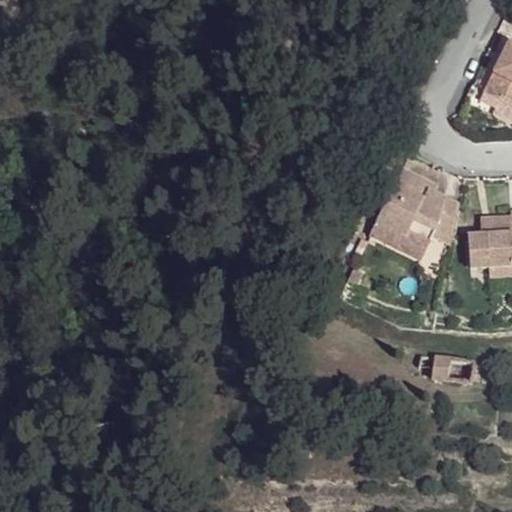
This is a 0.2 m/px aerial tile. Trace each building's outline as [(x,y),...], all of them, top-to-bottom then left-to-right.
[(511,44),(487,93),(511,105),(511,44)] [(425,182),(404,173),(378,224),(409,239),(411,236),(430,244),(434,239),(451,247),(460,206),(434,194),(423,187),(425,182)] [(437,188),(425,182),(423,187),(434,194),(437,188)] [(511,218),(485,219),(486,229),(499,228),(498,224),(511,223),(511,218)] [(471,237),(472,254),(474,269),(493,270),(494,279),(511,277),(511,223),(498,224),(499,228),(486,229),(486,236),(471,237)] [(437,360),(423,358),(422,368),(436,371),(437,360)] [(474,365),(437,360),(436,371),(434,380),(473,386),(474,365)]
